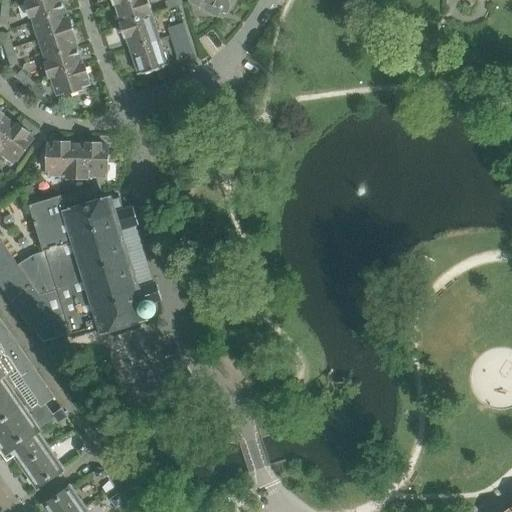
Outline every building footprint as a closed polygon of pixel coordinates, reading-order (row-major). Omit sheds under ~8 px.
[(2,0),(2,8),(10,9),(11,0),(2,0)] [(61,0),(38,0),(27,4),(31,17),(33,16),(34,22),(66,12),(61,0)] [(122,23),(120,24),(153,13),(148,0),(127,0),(114,5),(116,5),(122,23)] [(168,10),(184,5),(182,0),(171,0),(166,2),(168,10)] [(191,0),(192,0),(218,15),(222,8),(227,12),(233,0),(191,0)] [(2,8),(1,24),(9,25),(10,9),(2,8)] [(66,12),(34,22),(40,40),(73,29),(70,18),(68,18),(66,12)] [(160,34),(157,28),(158,28),(153,14),(153,13),(120,24),(125,38),(126,38),(129,45),(159,35),(159,34),(160,34)] [(184,23),(169,28),(171,36),(187,31),(184,23)] [(75,40),(77,40),(73,29),(40,40),(46,58),(77,47),(75,40)] [(187,31),(171,36),(178,57),(193,52),(187,31)] [(9,33),(1,35),(6,51),(14,48),(9,33)] [(164,66),(169,65),(159,35),(129,45),(139,75),(143,73),(144,74),(164,67),(164,66)] [(46,58),(48,63),(46,63),(51,76),(85,65),(85,64),(83,65),(77,47),(46,58)] [(14,48),(6,51),(11,66),(19,64),(14,48)] [(85,65),(51,76),(51,77),(52,76),(58,94),(66,92),(67,94),(83,89),(82,87),(89,84),(87,78),(89,77),(85,65)] [(22,71),(16,76),(28,88),(33,82),(22,71)] [(33,82),(28,88),(39,99),(45,93),(33,82)] [(3,116),(4,114),(3,114),(0,118),(0,149),(18,125),(17,126),(3,116)] [(33,139),(28,135),(29,133),(18,125),(0,149),(0,154),(13,164),(17,160),(18,160),(33,139)] [(49,144),(48,171),(49,171),(49,176),(68,177),(69,143),(56,143),(56,144),(49,144)] [(69,143),(68,177),(87,178),(88,144),(88,145),(70,145),(70,143),(69,143)] [(88,144),(87,178),(88,178),(106,178),(107,172),(108,172),(108,146),(101,146),(101,144),(88,144)] [(32,185),(24,187),(29,203),(37,200),(32,185)] [(97,186),(81,190),(84,198),(99,193),(97,186)] [(81,190),(66,195),(68,203),(84,198),(81,190)] [(153,285),(134,224),(136,224),(136,223),(138,222),(138,221),(135,222),(132,211),(134,211),(134,209),(132,210),(131,209),(125,211),(121,197),(111,200),(110,199),(67,212),(62,196),(30,205),(44,251),(32,255),(19,265),(0,238),(0,284),(33,332),(36,330),(44,342),(72,334),(73,334),(74,338),(91,333),(104,330),(104,331),(122,325),(121,325),(128,322),(129,323),(146,318),(145,315),(146,315),(147,316),(149,316),(151,316),(152,315),(153,315),(154,314),(155,313),(156,311),(157,310),(157,309),(157,308),(156,306),(156,305),(155,304),(154,303),(153,302),(152,301),(159,299),(159,298),(161,297),(161,296),(159,297),(155,287),(158,286),(157,285),(155,286),(155,285),(153,285)] [(0,441),(0,442),(0,450),(2,453),(35,430),(46,422),(37,409),(54,397),(29,361),(29,360),(27,358),(17,344),(18,344),(16,341),(16,342),(0,319),(0,441)] [(67,417),(63,410),(55,416),(59,422),(67,417)] [(35,430),(2,453),(8,462),(16,456),(23,467),(50,448),(41,435),(39,436),(35,430)] [(80,445),(79,451),(82,455),(87,452),(88,447),(85,442),(80,445)] [(50,448),(23,467),(29,476),(29,478),(33,484),(35,485),(37,487),(64,468),(50,448)] [(99,470),(95,472),(98,477),(104,478),(108,475),(105,471),(99,470)] [(73,488),(46,507),(47,509),(47,511),(80,511),(87,508),(73,488)] [(121,494),(113,500),(117,507),(126,501),(121,494)]
